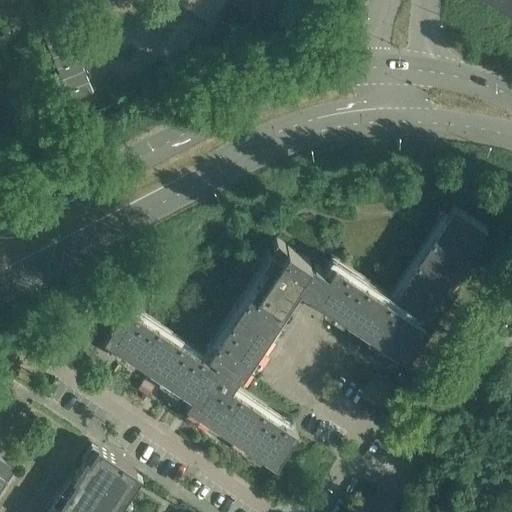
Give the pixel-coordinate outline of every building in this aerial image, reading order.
[(90,0),(129,26),(145,0),(178,0),(178,1),(210,22),(224,0),(229,0),(259,20),(272,0),(90,0)] [(511,0),(497,0),(511,9),(511,0)] [(46,20),(39,23),(71,100),(93,91),(92,90),(61,14),(46,20)] [(214,364),(137,312),(125,305),(103,338),(191,396),(186,405),(276,464),(298,431),(286,424),(289,419),(234,383),(240,374),(240,375),(299,286),(402,354),(424,321),(413,313),(416,309),(427,316),(487,226),(453,204),(446,215),(391,299),(334,261),(327,271),(323,268),(276,238),(261,261),(266,264),(207,352),(217,359),(214,364)] [(327,271),(334,261),(391,299),(446,215),(441,212),(389,291),(337,257),(330,256),(323,268),(327,271)] [(140,308),(137,312),(214,364),(217,359),(207,352),(266,264),(261,261),(202,349),(140,308)] [(88,458),(98,445),(92,441),(82,455),(85,457),(88,458)] [(109,511),(136,472),(136,471),(136,470),(98,445),(88,458),(85,457),(72,477),(75,479),(58,504),(55,502),(48,511),(109,511)] [(4,485),(15,468),(0,458),(0,489),(3,485),(4,485)] [(109,511),(116,511),(142,474),(136,470),(136,471),(136,472),(109,511)] [(75,479),(72,477),(69,475),(52,500),(55,502),(58,504),(75,479)]
